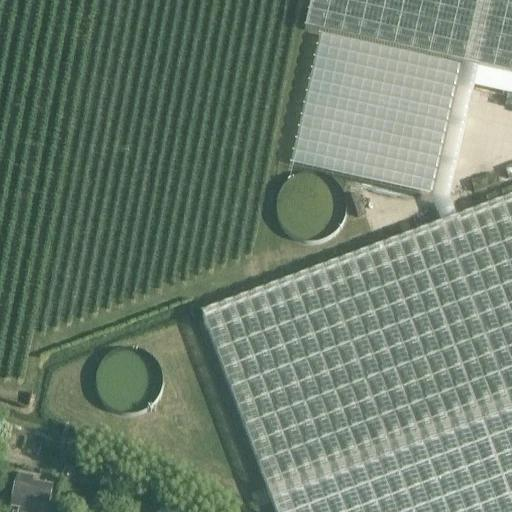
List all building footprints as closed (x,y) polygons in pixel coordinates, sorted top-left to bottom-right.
[(511,0),(316,0),(308,38),(511,85),(511,0)] [(511,202),(201,320),(273,510),(511,419),(511,202)] [(158,389),(159,382),(158,376),(157,370),(154,365),(150,359),(145,355),(140,352),(133,350),(128,350),(121,350),(116,352),(110,355),(105,359),(101,363),(98,368),(96,373),(95,380),(95,386),(97,392),(100,398),(103,402),(108,407),(114,411),(118,412),(125,414),(132,413),(138,412),(144,408),(149,405),(153,400),(156,395),(158,389)] [(511,511),(511,419),(273,510),(273,511),(511,511)] [(79,449),(66,446),(63,462),(76,465),(79,449)] [(17,511),(47,511),(52,488),(33,484),(34,477),(17,474),(10,510),(18,511),(17,511)] [(115,511),(118,501),(107,498),(102,511),(115,511)]
